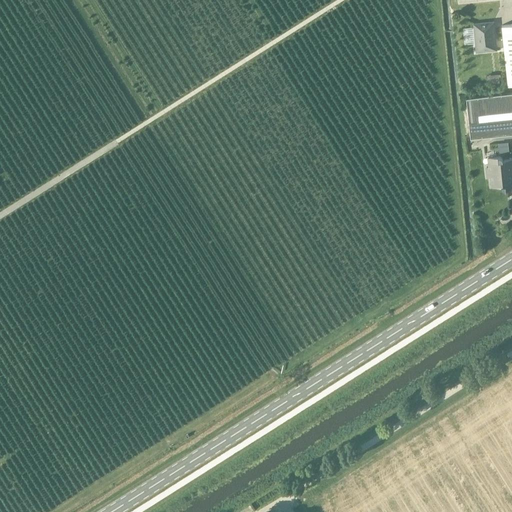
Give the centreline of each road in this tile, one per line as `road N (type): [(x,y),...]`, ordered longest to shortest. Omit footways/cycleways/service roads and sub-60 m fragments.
road 1 (secondary): [(112,511),(511,259)]
road 2 (unclassified): [(511,353),(288,494)]
